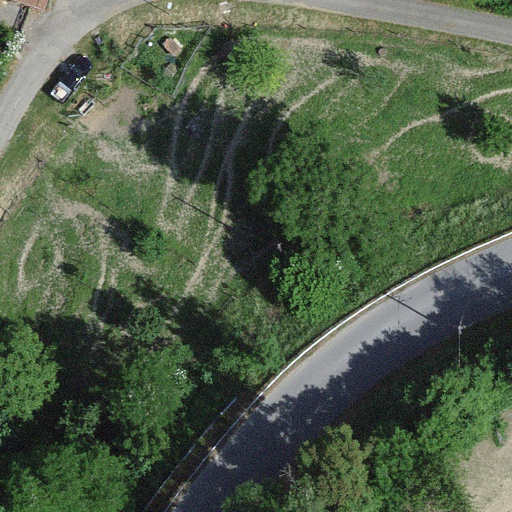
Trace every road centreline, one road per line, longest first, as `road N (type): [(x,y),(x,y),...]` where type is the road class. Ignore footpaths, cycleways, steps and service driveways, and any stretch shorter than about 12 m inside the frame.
road 1 (tertiary): [(511,269),(421,313),(328,377),(285,416),(208,511)]
road 2 (unclassified): [(339,0),(511,30)]
road 3 (unclassified): [(0,127),(59,37),(111,0)]
